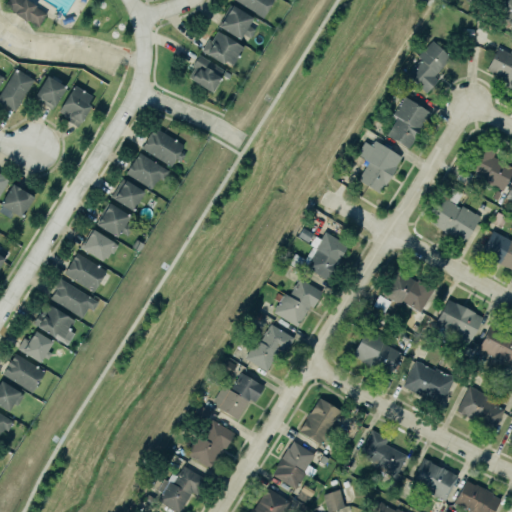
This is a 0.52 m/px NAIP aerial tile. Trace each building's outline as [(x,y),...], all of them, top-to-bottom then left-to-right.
[(6,0),(27,0),(46,12),(38,25),(4,3),(6,0)] [(272,0),(261,17),(234,0),(272,0)] [(502,0),(511,0),(511,27),(495,6),(502,0)] [(230,5),(250,18),(247,24),(254,28),(248,37),(242,33),(238,40),(217,27),(230,5)] [(216,30),(242,47),(231,65),(224,60),(221,64),(205,53),(205,52),(200,50),(207,39),(209,40),(216,30)] [(424,92),(405,73),(410,68),(409,67),(412,64),(413,64),(418,59),(414,55),(430,40),(449,58),(433,74),(437,78),(424,92)] [(496,46),(511,54),(511,89),(503,85),(506,79),(484,68),(496,46)] [(192,67),(196,69),(190,81),(214,91),(225,68),(197,55),(192,67)] [(0,89),(0,105),(2,107),(4,105),(12,110),(32,79),(14,67),(0,89)] [(32,97),(45,76),(63,87),(50,108),(32,97)] [(56,111),(72,85),(90,96),(86,103),(89,105),(78,123),(77,122),(75,126),(65,120),(66,118),(62,115),(62,114),(56,111)] [(408,148),(430,112),(403,96),(392,114),(397,117),(386,135),(408,148)] [(141,150),(175,166),(185,143),(151,128),(141,150)] [(401,155),(373,140),(371,145),(363,141),(356,154),(368,161),(357,181),(381,193),(401,155)] [(503,190),(511,170),(511,164),(493,156),(495,152),(480,145),(470,168),(485,175),(483,180),(503,190)] [(138,151),(168,170),(162,179),(158,177),(150,189),(124,172),(138,151)] [(0,173),(8,179),(0,191),(0,173)] [(112,200),(124,180),(143,192),(131,211),(112,200)] [(0,199),(11,184),(31,198),(19,217),(11,212),(8,217),(0,211),(0,199)] [(432,224),(464,243),(479,217),(442,195),(431,214),(436,217),(432,224)] [(127,235),(131,226),(125,223),(130,214),(107,203),(96,225),(117,235),(119,232),(127,235)] [(91,229),(79,248),(100,261),(103,256),(105,257),(109,252),(112,253),(117,245),(91,229)] [(511,268),(511,238),(510,237),(509,239),(490,230),(478,253),(505,267),(505,265),(511,268)] [(320,238),(316,237),(301,265),(328,279),(347,244),(324,232),(320,238)] [(75,252),(63,272),(93,290),(105,270),(75,252)] [(431,289),(418,310),(400,299),(398,303),(387,297),(386,297),(390,300),(383,311),(371,304),(378,292),(382,295),(383,294),(379,291),(394,266),(431,289)] [(273,311),(295,325),(308,304),(312,307),(322,291),(298,276),(294,282),(294,281),(290,287),(291,288),(287,296),(283,294),(282,296),(276,293),(273,298),(279,301),(276,305),(275,305),(273,307),(275,308),(273,311)] [(83,317),(88,308),(93,310),(98,300),(59,279),(49,298),(83,317)] [(435,325),(460,336),(458,339),(470,344),(482,315),(446,299),(435,325)] [(74,318),(43,303),(32,326),(68,343),(74,332),(69,330),(74,318)] [(477,346),(511,363),(511,333),(488,322),(477,346)] [(244,357),(265,369),(277,348),(285,352),(293,336),(269,323),(265,330),(265,329),(262,333),(262,334),(258,342),(254,339),(244,357)] [(365,327),(384,337),(381,342),(398,352),(387,373),(351,354),(365,327)] [(34,329),(28,338),(23,334),(16,345),(39,359),(42,354),(47,357),(50,351),(45,348),(51,339),(34,329)] [(44,368),(12,354),(2,377),(34,391),(44,368)] [(399,381),(412,356),(452,377),(438,402),(399,381)] [(230,374),(235,364),(225,358),(219,368),(230,374)] [(254,402),(264,385),(240,372),(231,388),(254,402)] [(22,394),(1,380),(0,380),(0,405),(10,412),(22,394)] [(211,405),(239,418),(248,399),(220,386),(211,405)] [(484,427),(494,431),(505,404),(467,388),(457,410),(486,423),(484,427)] [(298,431),(320,444),(340,410),(318,397),(298,431)] [(205,421),(210,410),(198,405),(194,417),(205,421)] [(233,432),(209,417),(187,454),(211,469),(233,432)] [(385,444),(388,438),(371,429),(358,455),(377,464),(375,467),(395,477),(406,454),(385,444)] [(313,453),(292,439),(288,446),(287,445),(274,465),(276,466),(271,473),(294,487),(305,472),(303,470),(313,453)] [(423,456),(458,475),(444,501),(425,491),(426,489),(410,481),(423,456)] [(154,498),(177,511),(179,511),(192,491),(194,492),(203,478),(183,465),(176,476),(170,472),(154,498)] [(464,479),(491,493),(490,494),(499,499),(492,511),(470,511),(453,501),(458,492),(464,479)] [(296,496),(307,503),(314,491),(303,484),(296,496)] [(283,511),(289,502),(265,487),(249,511),(283,511)] [(323,493),(327,511),(343,507),(340,489),(323,493)] [(402,511),(375,498),(367,511),(402,511)]
